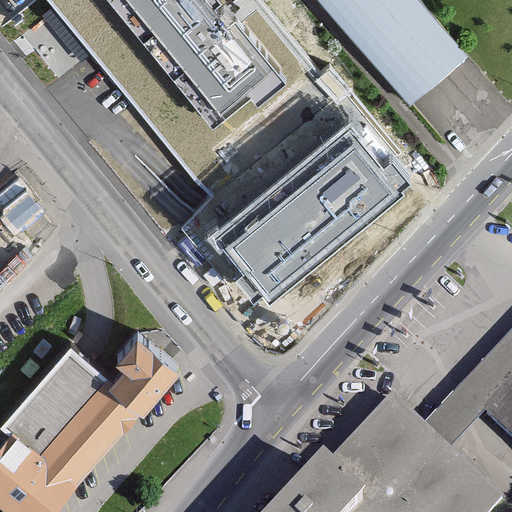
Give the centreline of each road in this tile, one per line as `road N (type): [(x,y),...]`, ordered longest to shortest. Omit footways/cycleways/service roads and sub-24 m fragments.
road 1 (residential): [(273,411),(0,77)]
road 2 (primary): [(273,411),(511,154)]
road 3 (primary): [(192,511),(273,411)]
